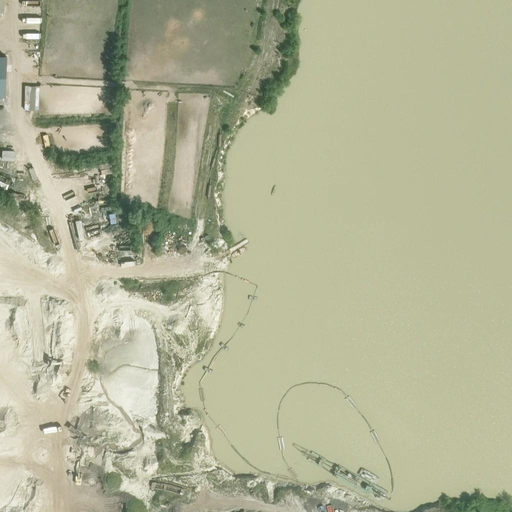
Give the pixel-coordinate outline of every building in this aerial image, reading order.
[(30,22),(30,34),(39,34),(40,22),(30,22)] [(27,84),(27,109),(43,109),(43,85),(27,84)] [(0,132),(8,132),(8,116),(0,115),(0,132)] [(0,172),(0,177),(10,182),(12,178),(0,172)] [(86,180),(87,185),(101,184),(100,172),(82,173),(83,181),(86,180)] [(0,184),(9,188),(11,183),(0,178),(0,184)] [(98,246),(109,235),(106,232),(95,243),(98,246)]
